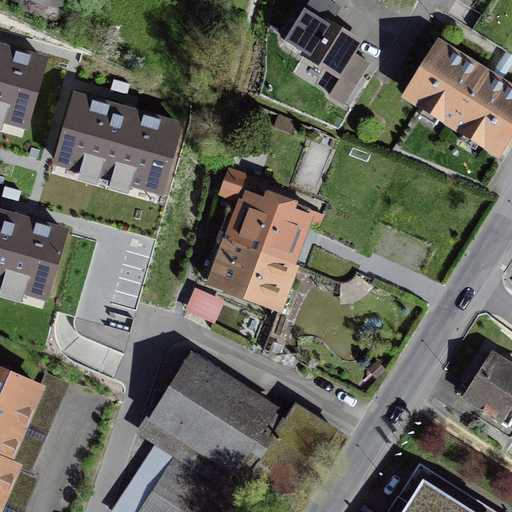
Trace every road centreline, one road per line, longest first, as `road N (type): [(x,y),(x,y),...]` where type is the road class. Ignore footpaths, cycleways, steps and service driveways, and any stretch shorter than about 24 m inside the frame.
road 1 (residential): [(376,429),(165,327),(147,348),(141,376)]
road 2 (residential): [(376,429),(469,285)]
road 3 (residential): [(141,376),(94,511)]
